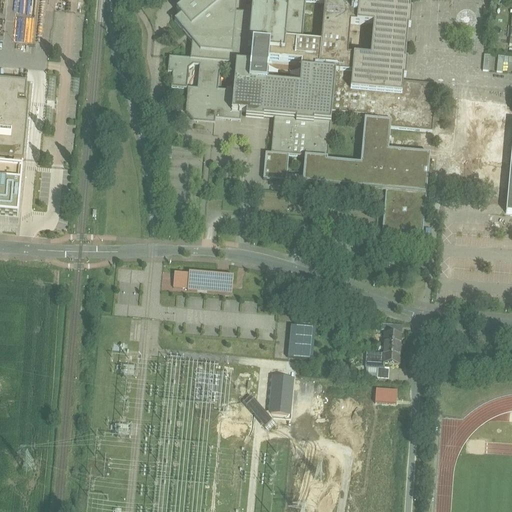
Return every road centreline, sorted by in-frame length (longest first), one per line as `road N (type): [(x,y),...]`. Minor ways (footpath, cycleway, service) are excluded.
road 1 (residential): [(0,245),(210,252),(269,262),(421,314)]
road 2 (unclassified): [(407,511),(421,314)]
